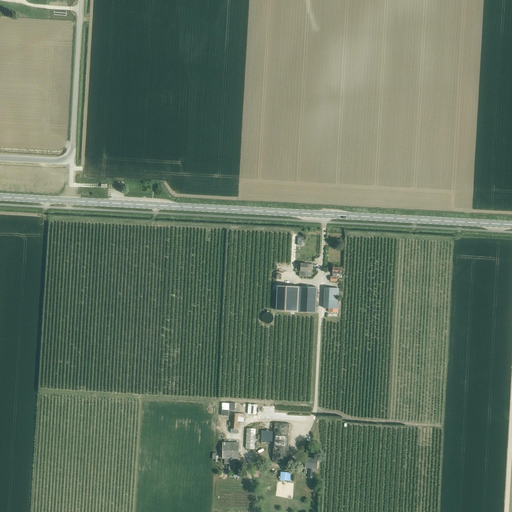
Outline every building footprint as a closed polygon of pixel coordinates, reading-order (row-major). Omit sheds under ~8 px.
[(299,271),(299,276),(310,277),(311,273),(312,274),(312,264),(308,264),(301,263),(300,271),(299,271)] [(330,281),(336,281),(337,281),(337,274),(341,274),(342,268),(333,267),(332,272),(332,274),(333,274),(332,276),(330,276),(330,281)] [(276,311),(316,313),(317,287),(277,285),(276,311)] [(339,288),(336,288),(324,288),(323,308),(328,308),(328,312),(337,312),(339,288)] [(272,462),(287,463),(290,423),(274,422),(272,462)] [(245,448),(254,449),(256,429),(247,428),(245,448)] [(261,441),(271,442),(272,431),(261,431),(261,441)] [(240,463),(240,459),(238,459),(239,443),(222,443),(222,459),(234,459),(224,459),(224,464),(229,464),(229,471),(234,471),(234,463),(240,463)] [(317,469),(318,458),(305,457),(304,468),(311,468),(311,469),(309,469),(309,478),(313,478),(313,469),(317,469)]
